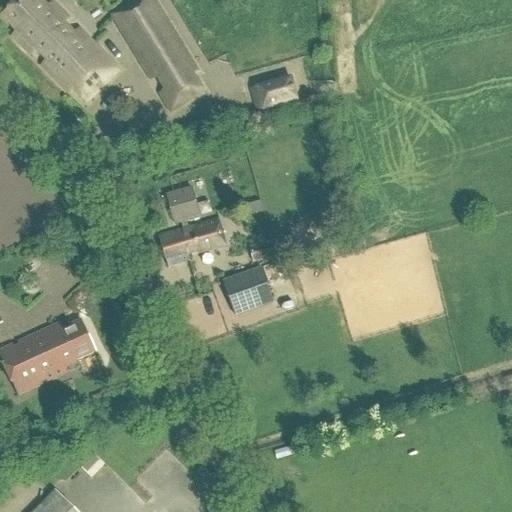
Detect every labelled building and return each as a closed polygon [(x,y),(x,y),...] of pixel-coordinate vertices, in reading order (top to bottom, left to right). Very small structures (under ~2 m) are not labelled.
[(87,106),(101,93),(96,88),(100,83),(105,88),(120,74),(54,7),(49,12),(36,0),(20,0),(2,18),(16,32),(11,38),(29,56),(36,49),(49,62),(42,69),(70,98),(74,94),(87,106)] [(153,0),(143,0),(115,17),(150,79),(156,76),(166,91),(160,95),(170,111),(203,91),(192,72),(196,70),(153,0)] [(254,88),(261,113),(298,103),(292,78),(254,88)] [(160,239),(169,269),(190,263),(187,255),(202,251),(202,254),(226,247),(219,222),(194,229),(192,223),(208,219),(203,196),(175,204),(182,232),(160,239)] [(20,253),(41,276),(56,263),(35,240),(20,253)] [(279,240),(249,248),(253,264),(284,256),(279,240)] [(223,282),(233,309),(236,317),(273,304),(269,294),(260,268),(223,282)] [(64,369),(96,355),(80,322),(62,330),(60,326),(0,352),(0,357),(17,396),(67,374),(64,369)] [(76,511),(57,492),(37,511),(76,511)]
